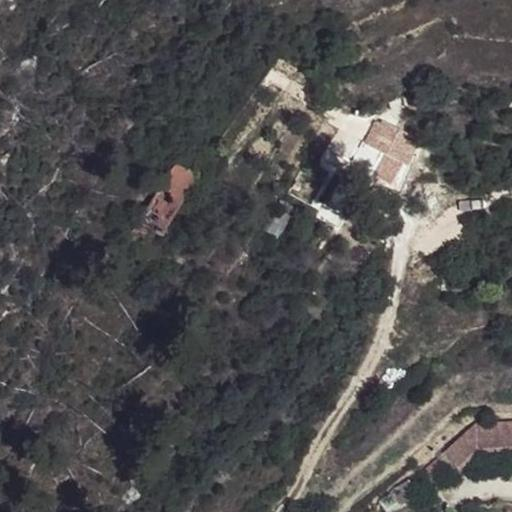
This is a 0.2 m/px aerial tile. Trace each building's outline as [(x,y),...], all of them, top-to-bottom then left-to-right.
[(410,149),(381,135),(374,150),(402,165),(410,149)] [(196,178),(175,166),(162,188),(147,213),(140,226),(151,232),(162,237),(196,178)] [(153,182),(150,179),(135,205),(139,207),(147,213),(162,188),(153,182)] [(297,218),(283,211),(281,216),(294,223),(297,218)] [(294,223),(281,216),(270,234),(284,242),(294,223)] [(151,232),(140,226),(134,234),(147,240),(151,232)] [(511,448),(511,421),(461,424),(463,451),(511,448)]
